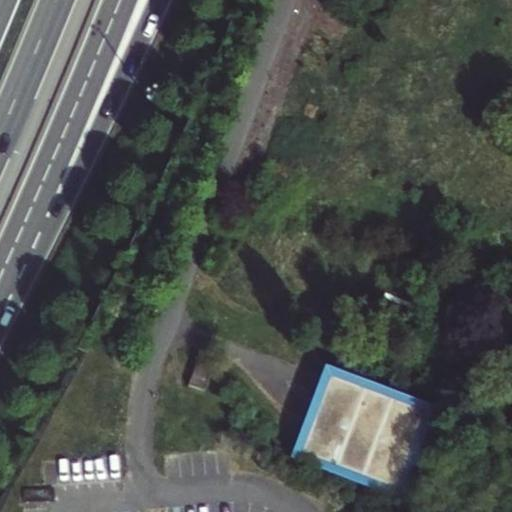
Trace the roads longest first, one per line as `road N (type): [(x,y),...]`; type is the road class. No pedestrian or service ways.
road 1 (trunk): [(0,319),(158,0)]
road 2 (trunk): [(0,279),(120,0)]
road 3 (trunk): [(0,136),(57,0)]
